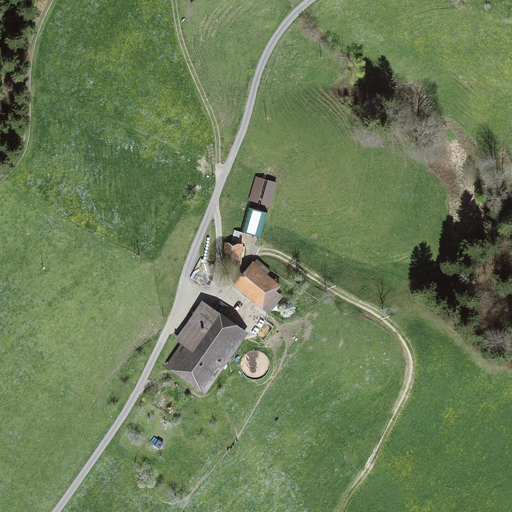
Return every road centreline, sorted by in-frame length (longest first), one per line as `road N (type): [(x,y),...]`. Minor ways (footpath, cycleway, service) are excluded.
road 1 (track): [(222,291),(249,257),(269,250),(380,313),(409,344),(404,400),(340,511)]
road 2 (track): [(219,184),(162,342),(56,511)]
road 3 (track): [(219,184),(261,63),(308,0)]
road 4 (track): [(0,183),(26,143),(27,70),(50,0)]
road 5 (track): [(174,0),(210,115),(219,184)]
